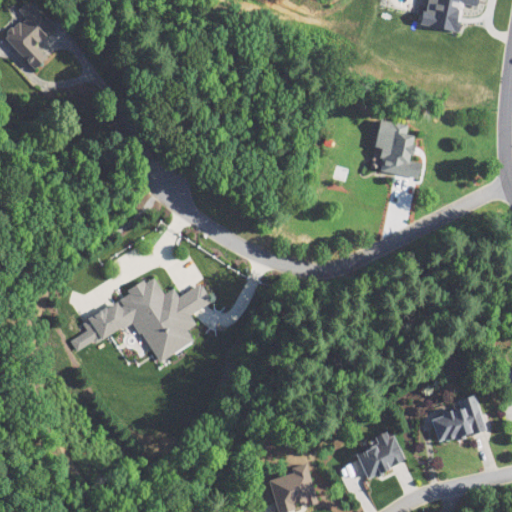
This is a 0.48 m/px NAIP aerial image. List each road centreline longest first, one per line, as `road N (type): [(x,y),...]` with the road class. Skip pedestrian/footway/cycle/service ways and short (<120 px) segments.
road 1 (residential): [(511,201),(503,189),(499,129),(511,22)]
road 2 (residential): [(511,469),(371,511)]
